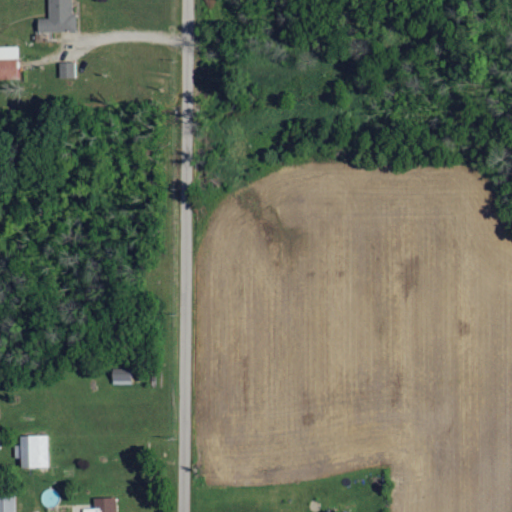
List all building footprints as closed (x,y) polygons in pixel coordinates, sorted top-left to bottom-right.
[(73,0),(48,0),(49,19),(38,19),(38,32),(74,32),(73,0)] [(0,47),(0,80),(19,80),(18,47),(0,47)] [(75,78),(75,63),(60,63),(60,78),(75,78)] [(21,468),(49,468),(48,435),(20,436),(20,446),(15,446),(15,458),(21,458),(21,468)] [(15,511),(15,496),(0,496),(0,511),(15,511)] [(115,511),(115,498),(94,499),(94,509),(83,509),(82,511),(115,511)]
